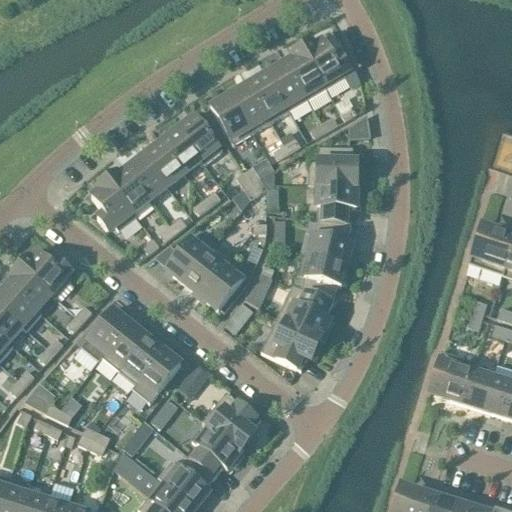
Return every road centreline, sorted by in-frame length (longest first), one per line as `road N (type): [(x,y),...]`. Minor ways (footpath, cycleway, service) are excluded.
road 1 (residential): [(316,431),(345,390),(384,296),(401,188),(382,72),(346,0)]
road 2 (residential): [(316,431),(31,192)]
road 3 (residential): [(31,192),(156,87),(294,0)]
